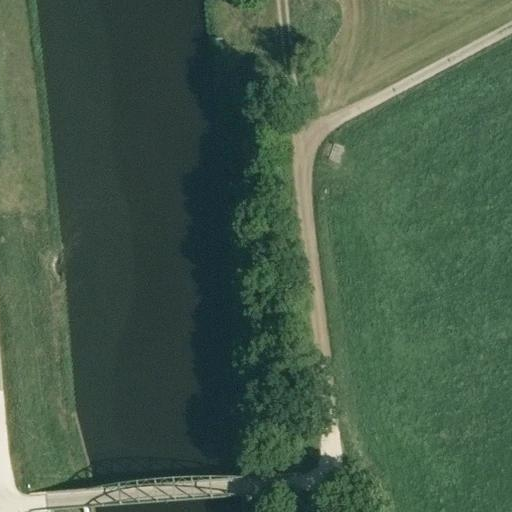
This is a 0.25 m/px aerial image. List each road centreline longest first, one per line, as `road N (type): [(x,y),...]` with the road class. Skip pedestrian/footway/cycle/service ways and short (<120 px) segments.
road 1 (track): [(326,482),(332,439),(294,149)]
road 2 (track): [(294,149),(511,27)]
road 3 (unclassified): [(82,502),(326,482)]
road 4 (track): [(280,0),(294,149)]
